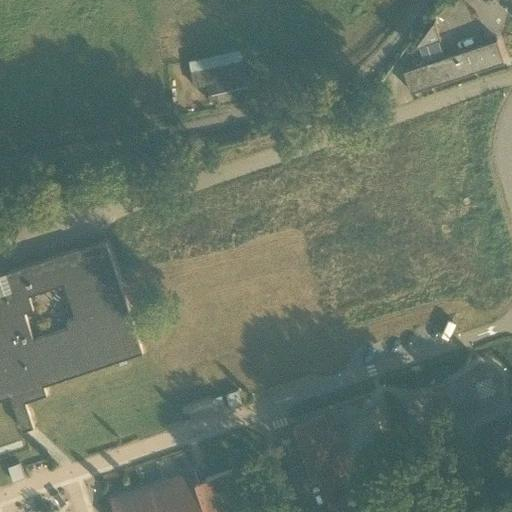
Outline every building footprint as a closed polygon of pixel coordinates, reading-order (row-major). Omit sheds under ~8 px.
[(435,26),(414,53),(441,44),(435,26)] [(404,70),(412,92),(505,61),(498,39),(404,70)] [(250,94),(246,77),(243,61),(192,72),(190,73),(194,90),(208,87),(211,103),(250,94)] [(0,399),(12,396),(23,430),(35,427),(26,401),(48,394),(45,385),(144,352),(107,241),(81,250),(80,248),(6,273),(12,290),(0,293),(0,399)] [(457,394),(484,395),(484,370),(457,370),(457,394)] [(332,433),(330,433),(324,414),(296,424),(294,424),(313,479),(315,478),(390,453),(384,436),(383,436),(377,418),(377,417),(332,433)] [(247,511),(234,473),(233,469),(206,478),(207,481),(201,483),(200,484),(199,480),(196,471),(114,499),(111,500),(115,511),(247,511)]
